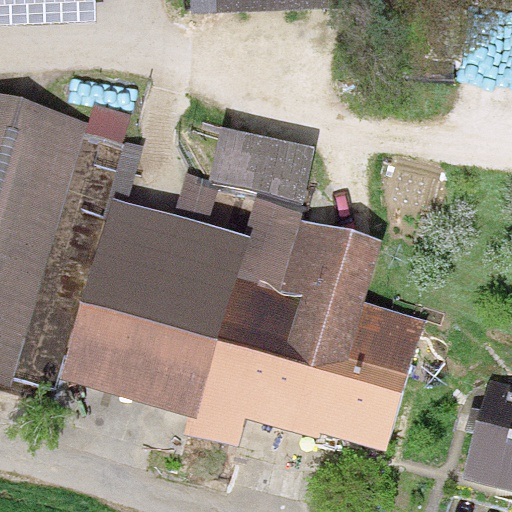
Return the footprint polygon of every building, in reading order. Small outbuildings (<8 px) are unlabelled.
[(0,0),(0,30),(96,28),(94,0),(0,0)] [(348,0),(187,0),(189,27),(350,14),(348,0)] [(83,127),(0,102),(0,387),(4,389),(83,127)] [(225,132),(213,185),(302,205),(314,153),(225,132)] [(184,180),(172,224),(208,233),(219,189),(184,180)] [(111,208),(65,386),(189,418),(184,435),(237,449),(245,420),(387,457),(419,331),(359,316),(378,245),(299,224),(302,214),(255,202),(244,243),(208,233),(172,224),(111,208)] [(511,410),(479,401),(456,484),(511,499),(511,410)]
